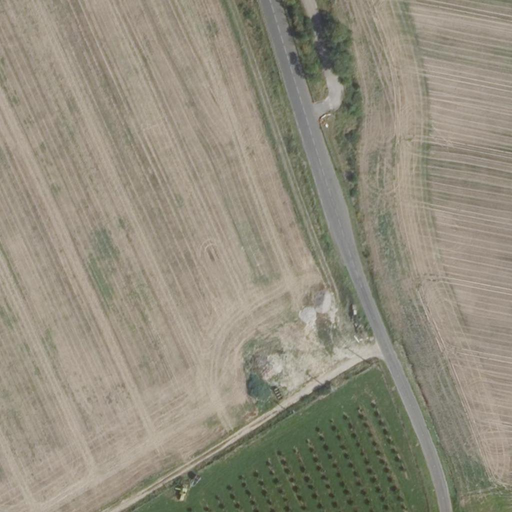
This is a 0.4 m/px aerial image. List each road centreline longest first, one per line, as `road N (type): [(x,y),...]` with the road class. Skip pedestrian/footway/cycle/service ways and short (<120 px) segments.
road 1 (tertiary): [(267,0),(347,250),(445,511)]
road 2 (track): [(111,511),(383,345)]
